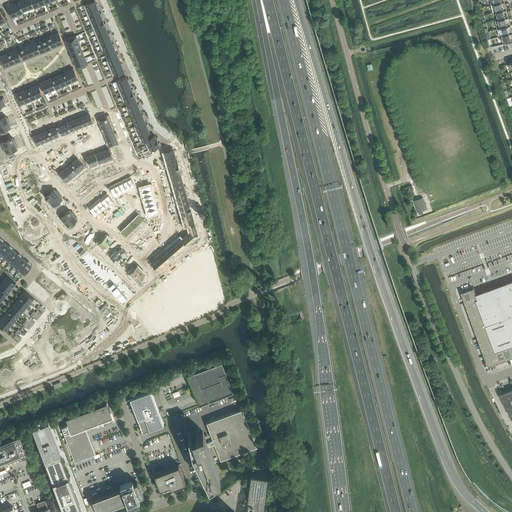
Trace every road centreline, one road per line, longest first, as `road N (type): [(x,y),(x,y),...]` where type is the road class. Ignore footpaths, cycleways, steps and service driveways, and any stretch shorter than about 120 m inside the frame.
road 1 (motorway): [(483,511),(442,452),(296,0)]
road 2 (motorway): [(267,0),(396,511)]
road 3 (motorway): [(412,511),(284,0)]
road 4 (motorway): [(260,0),(319,322),(344,511)]
road 5 (unclassified): [(511,476),(479,423),(415,273),(332,0)]
road 6 (residential): [(93,223),(35,157),(0,74)]
road 7 (unclassified): [(511,263),(450,286),(488,378)]
